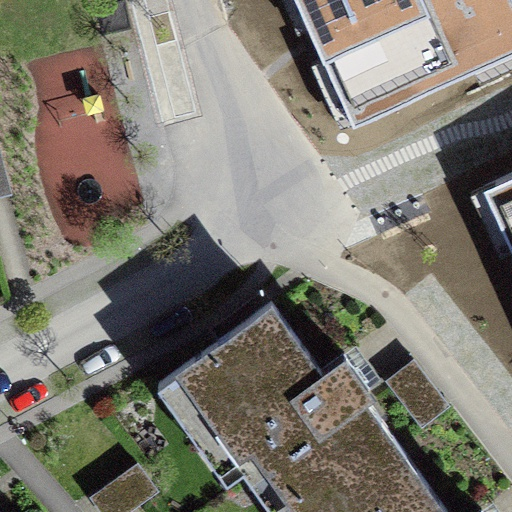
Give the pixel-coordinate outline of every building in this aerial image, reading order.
[(511,0),(298,0),(315,34),(355,123),(511,51),(511,0)] [(511,182),(483,195),(511,258),(511,182)] [(273,301),(159,382),(198,436),(214,426),(275,511),(279,511),(294,502),(301,511),(337,511),(411,460),(362,390),(368,386),(356,368),(344,351),(320,367),(273,301)] [(414,358),(388,377),(421,422),(447,402),(414,358)] [(448,511),(411,460),(337,511),(484,511),(482,509),(477,511),(448,511)] [(120,511),(155,488),(137,462),(92,494),(104,511),(120,511)]
